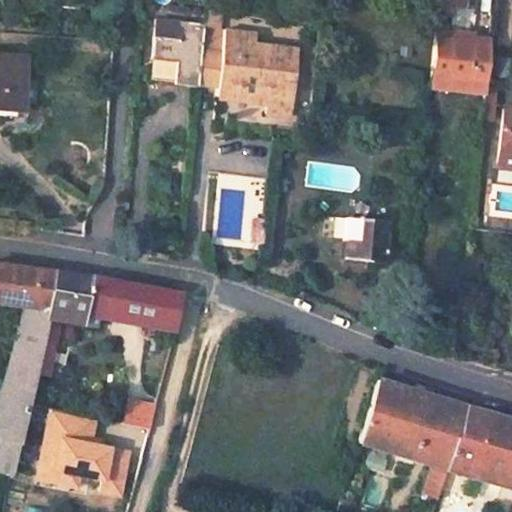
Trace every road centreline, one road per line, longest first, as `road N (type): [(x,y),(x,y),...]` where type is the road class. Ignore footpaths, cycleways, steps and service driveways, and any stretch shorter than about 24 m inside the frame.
road 1 (residential): [(0,251),(203,285),(511,394)]
road 2 (unknown): [(99,231),(0,149)]
